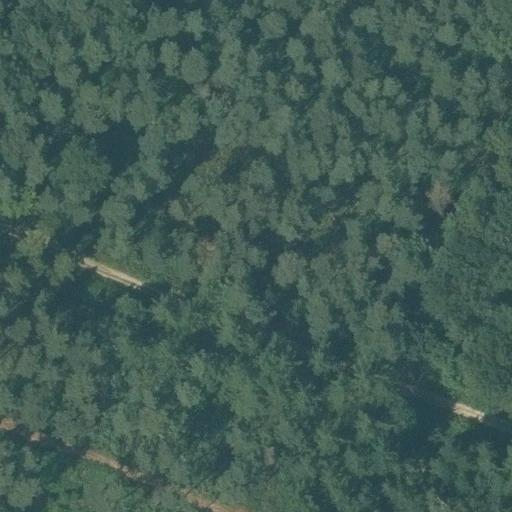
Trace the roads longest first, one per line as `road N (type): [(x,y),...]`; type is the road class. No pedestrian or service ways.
road 1 (track): [(0,217),(389,373)]
road 2 (track): [(389,373),(511,127)]
road 3 (track): [(334,511),(389,373)]
road 4 (track): [(389,373),(511,425)]
